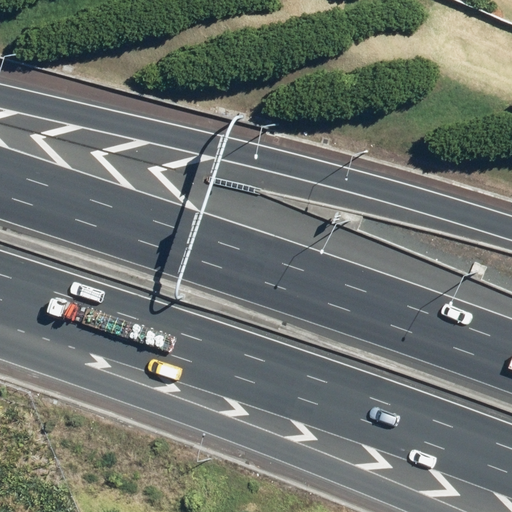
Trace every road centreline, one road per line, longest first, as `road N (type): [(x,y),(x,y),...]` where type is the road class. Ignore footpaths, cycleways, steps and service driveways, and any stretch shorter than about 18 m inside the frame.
road 1 (motorway): [(511,443),(340,377),(0,267)]
road 2 (motorway): [(0,192),(511,361)]
road 3 (motorway): [(0,92),(511,226)]
road 4 (motorway): [(434,511),(0,344)]
